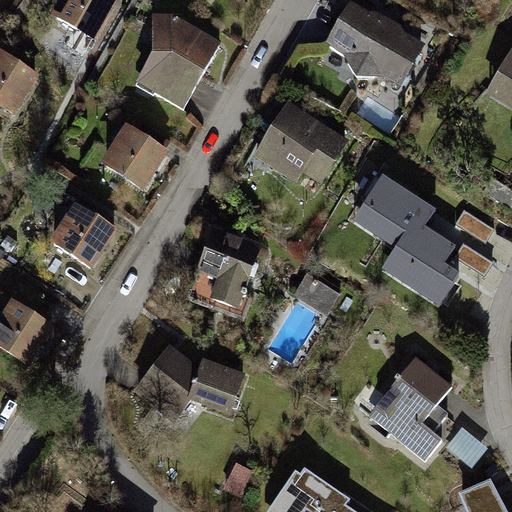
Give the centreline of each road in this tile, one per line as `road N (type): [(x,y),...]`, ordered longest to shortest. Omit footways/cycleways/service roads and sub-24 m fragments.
road 1 (residential): [(96,354),(299,0)]
road 2 (residential): [(149,511),(116,483),(90,423),(96,354)]
road 3 (residential): [(0,462),(96,354)]
road 4 (residential): [(511,433),(497,387),(502,316),(511,298)]
